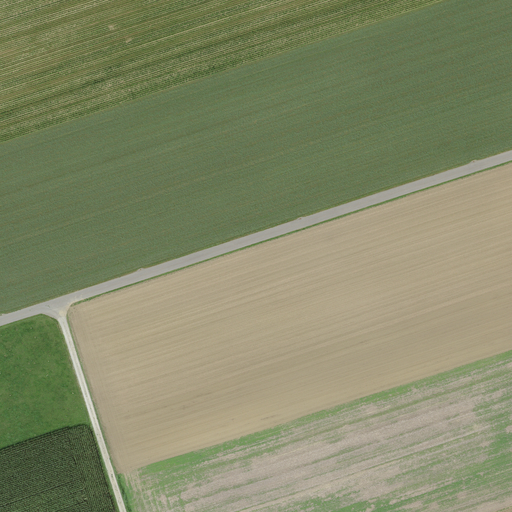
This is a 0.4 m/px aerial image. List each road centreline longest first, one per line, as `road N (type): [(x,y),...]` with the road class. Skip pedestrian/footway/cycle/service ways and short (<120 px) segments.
road 1 (unclassified): [(511,156),(0,319)]
road 2 (track): [(126,511),(59,301)]
